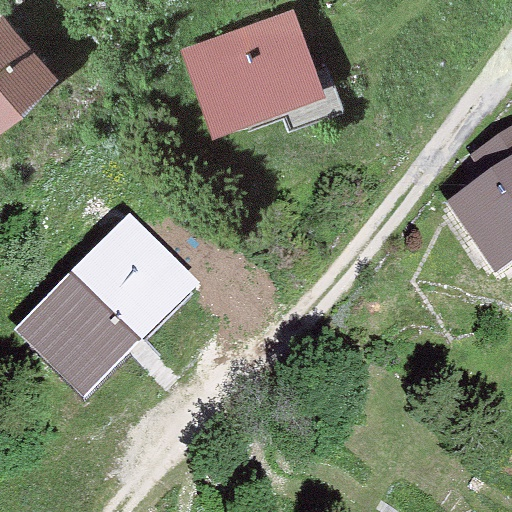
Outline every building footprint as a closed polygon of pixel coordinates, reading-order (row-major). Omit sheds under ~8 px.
[(0,121),(5,126),(77,57),(22,0),(11,0),(0,11),(0,121)] [(216,38),(219,50),(194,60),(210,109),(314,71),(294,10),(216,38)] [(511,139),(475,164),(486,180),(490,189),(482,196),(468,206),(504,259),(511,253),(511,139)] [(476,187),(482,196),(490,189),(486,180),(476,187)] [(33,330),(87,380),(170,294),(118,243),(33,330)]
